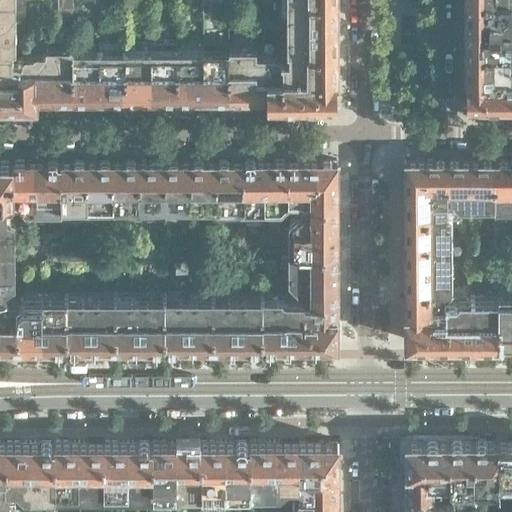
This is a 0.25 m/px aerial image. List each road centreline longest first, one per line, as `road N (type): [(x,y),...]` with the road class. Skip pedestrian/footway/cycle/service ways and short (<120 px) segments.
road 1 (tertiary): [(0,404),(364,401)]
road 2 (tertiary): [(364,375),(0,373)]
road 3 (residential): [(362,135),(0,134)]
road 4 (residential): [(364,375),(362,135)]
road 5 (tertiary): [(511,374),(364,375)]
road 6 (tertiary): [(364,401),(511,400)]
road 7 (residential): [(362,135),(363,0)]
road 8 (residential): [(439,133),(438,0)]
